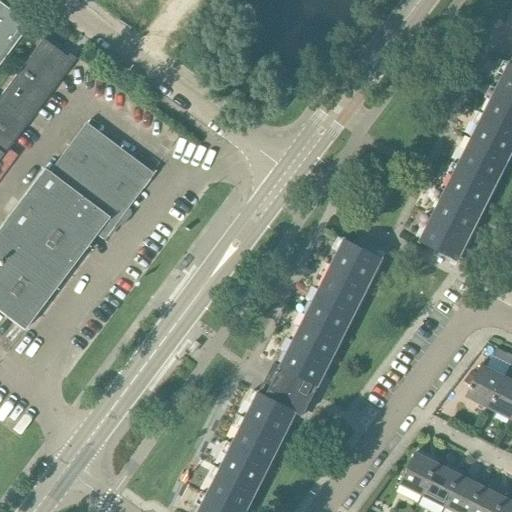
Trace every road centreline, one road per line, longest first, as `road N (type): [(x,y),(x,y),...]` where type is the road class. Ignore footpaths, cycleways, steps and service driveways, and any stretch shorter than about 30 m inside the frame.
road 1 (tertiary): [(66,470),(289,173)]
road 2 (residential): [(289,173),(50,0)]
road 3 (residential): [(511,324),(479,308),(320,511)]
road 4 (tertiary): [(289,173),(420,0)]
